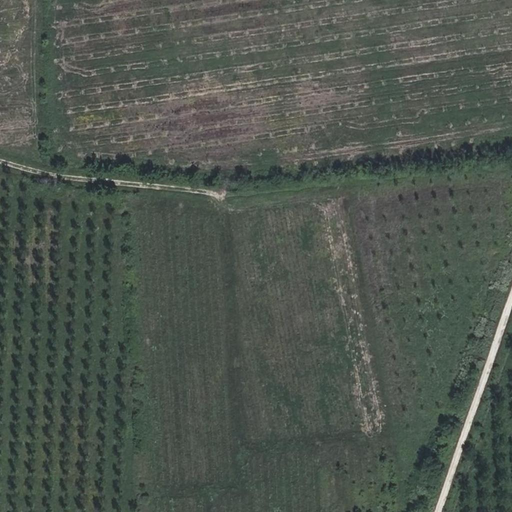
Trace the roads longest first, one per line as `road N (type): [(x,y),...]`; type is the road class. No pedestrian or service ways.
road 1 (track): [(511,162),(226,197),(60,178),(0,160)]
road 2 (track): [(441,511),(511,305)]
